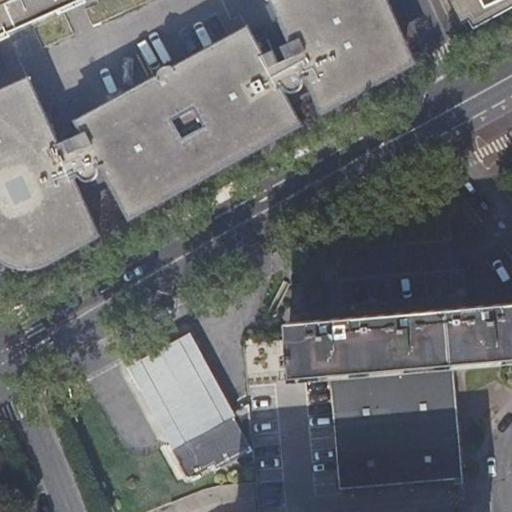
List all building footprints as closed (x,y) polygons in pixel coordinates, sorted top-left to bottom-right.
[(0,0),(0,36),(8,33),(80,0),(0,0)] [(45,256),(48,260),(98,233),(79,192),(77,187),(95,180),(98,178),(99,175),(100,172),(100,170),(99,167),(105,164),(112,178),(132,214),(157,200),(152,190),(175,177),(180,188),(251,149),(246,139),(268,127),(273,137),(299,122),(290,105),(281,89),(285,87),(288,90),(291,92),(294,92),(297,91),(314,83),(318,93),(325,108),(407,63),(385,13),(389,11),(384,0),(276,0),(294,39),(282,45),(287,58),(280,62),(273,49),(262,54),(249,30),(178,68),(173,64),(169,64),(166,65),(163,66),(161,70),(161,77),(83,120),(87,130),(66,140),(71,152),(63,155),(58,144),(29,81),(0,94),(0,241),(7,247),(17,252),(26,255),(37,256),(45,256)] [(511,0),(441,0),(457,36),(511,6),(511,0)] [(282,45),(273,49),(280,62),(287,58),(282,45)] [(290,105),(318,93),(314,83),(297,91),(294,92),(291,92),(288,90),(285,87),(281,89),(290,105)] [(246,139),(251,149),(273,137),(268,127),(246,139)] [(66,140),(58,144),(63,155),(71,152),(66,140)] [(77,187),(79,192),(112,178),(105,164),(99,167),(100,170),(100,172),(99,175),(98,178),(95,180),(77,187)] [(152,190),(157,200),(180,188),(175,177),(152,190)] [(456,484),(464,483),(454,364),(511,358),(511,302),(305,321),(293,322),(289,322),(292,353),(287,353),(288,365),(293,364),(294,378),(330,374),(340,489),(425,481),(456,479),(456,484)] [(233,415),(235,417),(238,416),(192,331),(127,367),(170,444),(234,409),(236,413),(233,415)] [(253,450),(235,417),(233,415),(236,413),(234,409),(170,444),(167,446),(186,481),(215,465),(217,470),(253,450)] [(456,484),(456,479),(425,481),(425,487),(456,484)]
